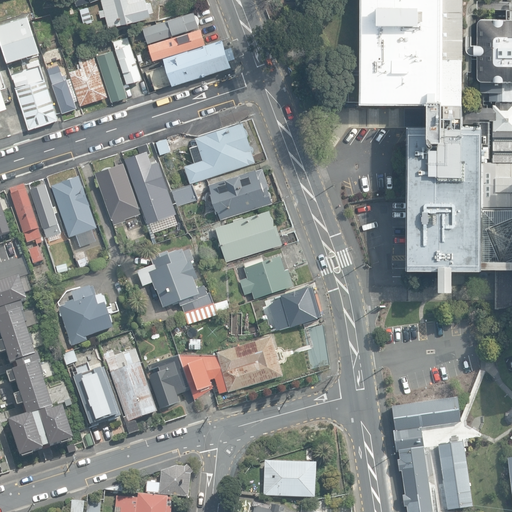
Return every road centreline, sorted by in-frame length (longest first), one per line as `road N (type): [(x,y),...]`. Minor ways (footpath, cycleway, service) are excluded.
road 1 (secondary): [(264,79),(341,291),(361,393)]
road 2 (residential): [(264,79),(0,165)]
road 3 (residential): [(218,431),(0,498)]
road 4 (residential): [(361,393),(218,431)]
road 5 (secondary): [(361,393),(380,511)]
